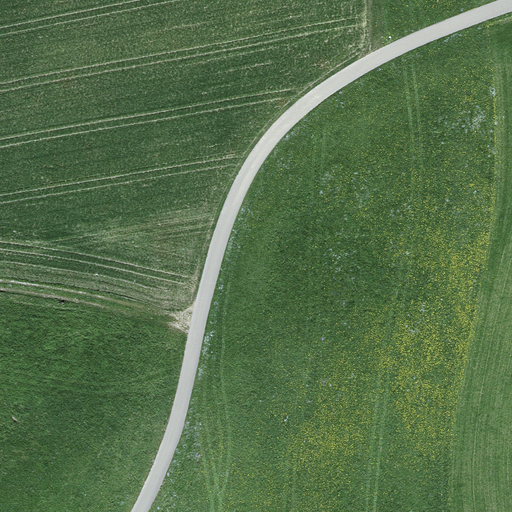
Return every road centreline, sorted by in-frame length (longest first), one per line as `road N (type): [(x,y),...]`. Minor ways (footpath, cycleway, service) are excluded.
road 1 (unclassified): [(138,511),(172,433),(215,253),(257,153),(338,79),(511,3)]
road 2 (track): [(0,284),(131,306),(201,308)]
